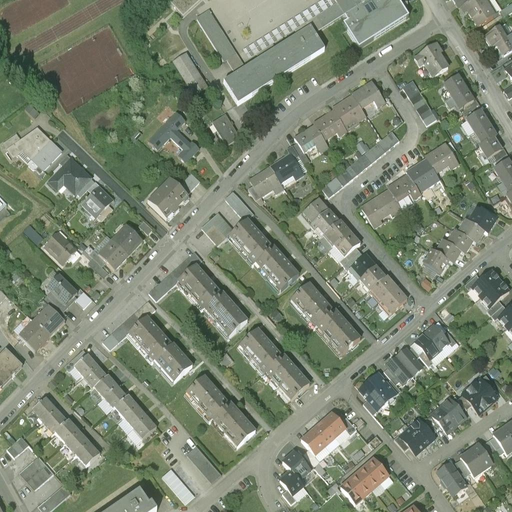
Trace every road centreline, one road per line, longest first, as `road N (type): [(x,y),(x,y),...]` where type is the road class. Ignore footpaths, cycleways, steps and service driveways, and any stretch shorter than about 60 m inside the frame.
road 1 (residential): [(426,308),(344,216),(342,201),(410,142),(413,127),(372,64)]
road 2 (residential): [(171,245),(290,118),(372,64)]
road 3 (residential): [(0,418),(171,245)]
road 4 (residential): [(171,245),(49,128)]
road 5 (residential): [(511,131),(446,22)]
